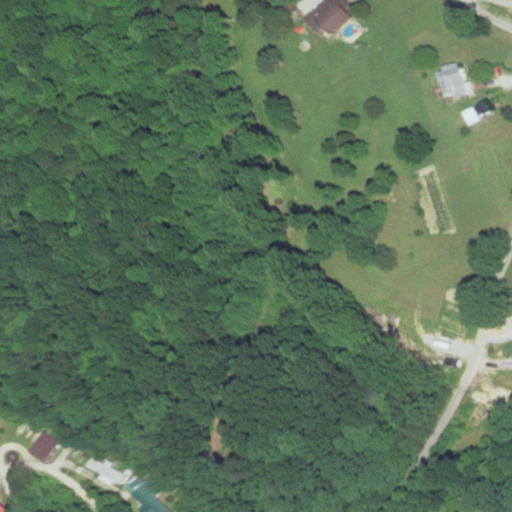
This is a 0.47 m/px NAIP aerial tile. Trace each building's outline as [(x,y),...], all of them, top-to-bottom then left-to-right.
[(334,0),(314,21),(334,41),(359,16),(353,10),(357,5),(351,0),(334,0)] [(475,96),(474,84),(468,84),(466,65),(445,66),(447,98),(475,96)] [(466,114),(472,126),(482,120),(476,109),(466,114)] [(52,464),(65,442),(46,431),(33,453),(52,464)] [(170,511),(146,487),(138,494),(156,511),(170,511)] [(0,511),(10,511),(11,511),(0,503),(0,511)]
